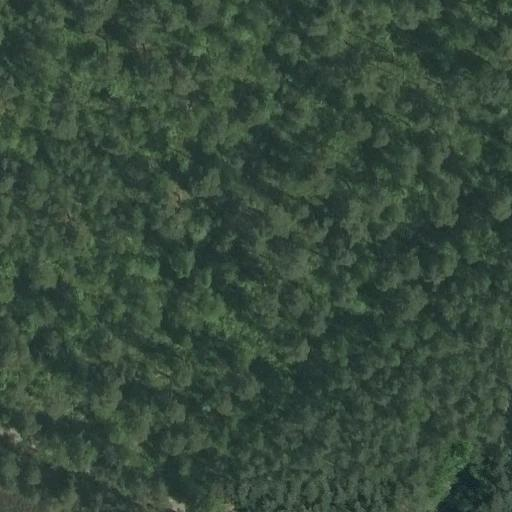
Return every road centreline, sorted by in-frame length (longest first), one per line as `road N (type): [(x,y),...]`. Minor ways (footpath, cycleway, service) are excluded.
road 1 (track): [(0,427),(185,511)]
road 2 (track): [(443,511),(511,393)]
